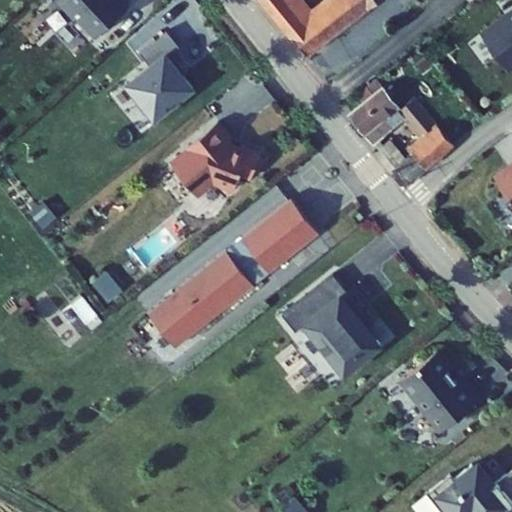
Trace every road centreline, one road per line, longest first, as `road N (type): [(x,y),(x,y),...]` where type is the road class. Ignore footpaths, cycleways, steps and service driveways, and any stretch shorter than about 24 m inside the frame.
road 1 (residential): [(511,332),(398,205)]
road 2 (residential): [(319,108),(449,0)]
road 3 (residential): [(398,205),(511,119)]
road 4 (residential): [(319,108),(232,0)]
road 5 (residential): [(398,205),(319,108)]
